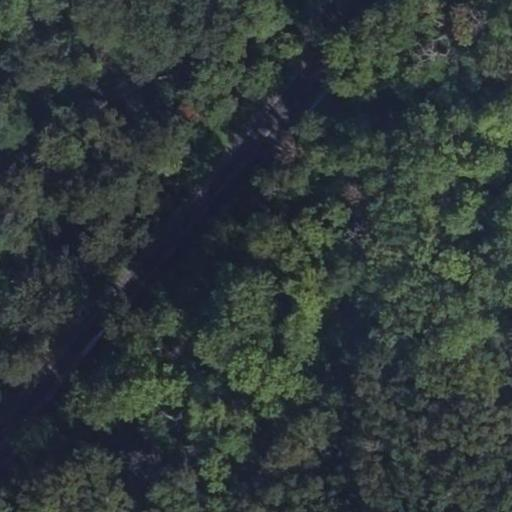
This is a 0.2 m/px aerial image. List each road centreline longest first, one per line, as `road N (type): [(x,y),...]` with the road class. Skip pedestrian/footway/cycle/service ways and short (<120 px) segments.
road 1 (track): [(230,511),(261,441),(511,184)]
road 2 (tertiary): [(45,395),(292,102)]
road 3 (residential): [(511,85),(326,116),(292,102)]
road 4 (tertiary): [(292,102),(377,0)]
